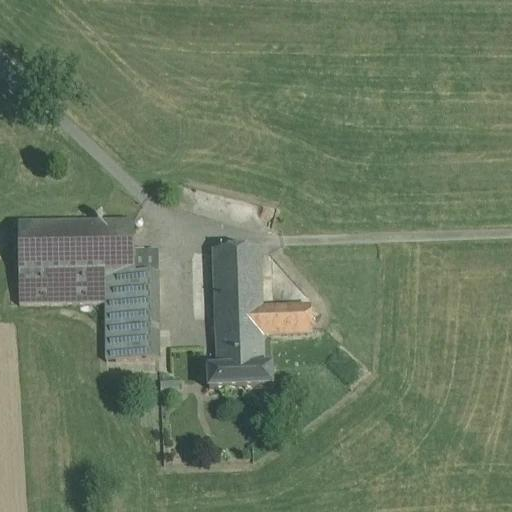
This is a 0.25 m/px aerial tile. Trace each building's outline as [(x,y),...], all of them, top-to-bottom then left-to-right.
[(134,225),(18,226),(19,278),(135,276),(135,253),(134,225)] [(260,252),(213,253),(216,341),(263,339),(312,337),(311,309),(262,311),(260,252)] [(158,264),(158,253),(135,253),(135,264),(157,264),(158,264)] [(158,276),(157,264),(135,264),(135,276),(158,276)] [(158,276),(135,276),(19,278),(19,308),(105,307),(105,290),(127,290),(128,346),(159,346),(158,276)] [(128,346),(127,290),(105,290),(105,307),(106,364),(159,363),(159,346),(128,346)] [(218,372),(264,370),(263,339),(217,341),(218,372)] [(264,370),(218,372),(208,372),(209,392),(272,390),(271,370),(264,370)] [(162,399),(180,398),(179,385),(162,386),(162,399)]
